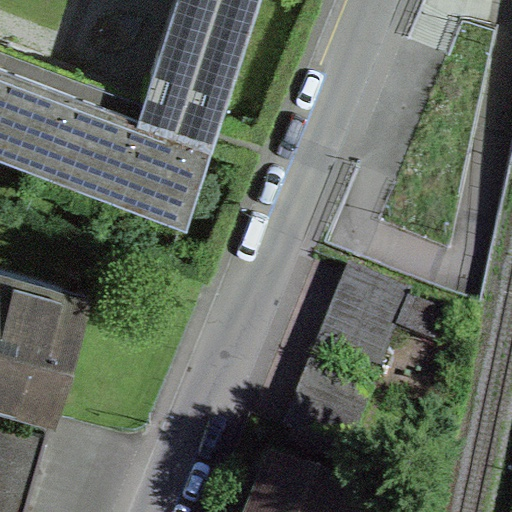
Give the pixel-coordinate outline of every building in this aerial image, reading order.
[(176,0),(142,103),(139,114),(216,140),(262,0),(176,0)] [(0,50),(0,79),(10,54),(0,50)] [(0,162),(40,178),(79,82),(10,54),(0,79),(0,162)] [(109,205),(139,114),(142,103),(79,82),(40,178),(109,205)] [(187,230),(216,140),(139,114),(109,205),(187,230)] [(0,265),(0,388),(55,405),(89,291),(0,265)] [(351,267),(317,353),(375,377),(410,290),(351,267)] [(436,335),(447,307),(412,293),(400,321),(436,335)] [(370,389),(312,365),(287,425),(346,449),(370,389)] [(23,511),(47,433),(0,419),(0,511),(23,511)] [(353,511),(358,501),(277,469),(262,505),(256,502),(252,511),(353,511)]
